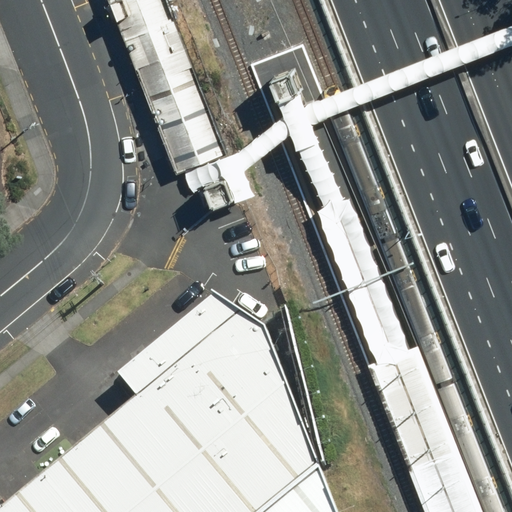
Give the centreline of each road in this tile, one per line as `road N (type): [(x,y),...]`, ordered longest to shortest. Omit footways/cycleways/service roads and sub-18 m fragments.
road 1 (residential): [(0,293),(52,251),(89,186),(90,141),(41,0)]
road 2 (motorway): [(511,280),(403,0)]
road 3 (motorway): [(463,0),(511,124)]
